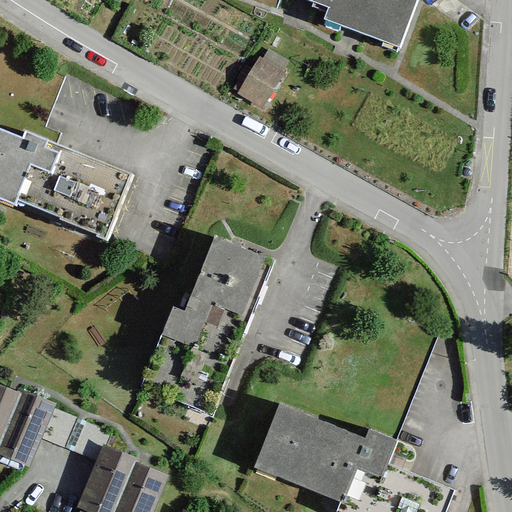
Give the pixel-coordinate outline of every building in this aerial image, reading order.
[(335,26),(406,53),(426,0),(307,0),(340,13),(335,26)] [(241,92),(268,108),(296,60),(268,45),(241,92)] [(24,149),(0,139),(0,206),(109,252),(112,243),(134,185),(54,153),(28,143),(24,149)] [(288,270),(223,245),(195,318),(175,310),(145,389),(212,415),(245,330),(263,337),(288,270)] [(31,397),(0,384),(0,458),(4,460),(31,397)] [(65,411),(31,397),(4,460),(37,474),(65,411)] [(372,451),(283,411),(257,468),(350,510),(349,511),(462,511),(469,498),(402,468),(412,447),(380,433),(372,451)] [(124,511),(148,465),(111,448),(81,511),(82,511),(124,511)] [(163,511),(179,481),(148,465),(124,511),(163,511)]
